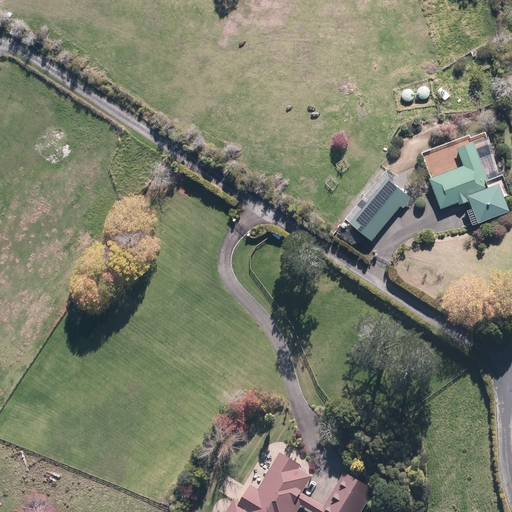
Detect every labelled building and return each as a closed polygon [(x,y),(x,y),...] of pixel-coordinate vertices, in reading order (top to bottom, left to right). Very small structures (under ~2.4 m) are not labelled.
[(441,86),(436,92),(444,101),(450,96),(441,86)] [(490,177),(477,137),(461,143),(467,162),(432,174),(444,206),(474,195),(482,219),(511,208),(511,207),(506,193),(511,190),(511,188),(506,171),(490,177)] [(405,196),(387,181),(352,224),(370,239),(405,196)] [(436,302),(397,279),(393,285),(432,308),(436,302)] [(303,492),(313,475),(301,467),(302,465),(282,453),(260,488),(253,484),(243,502),(236,498),(228,511),(298,511),(309,495),(303,492)] [(362,511),(376,489),(346,472),(322,511),(362,511)]
